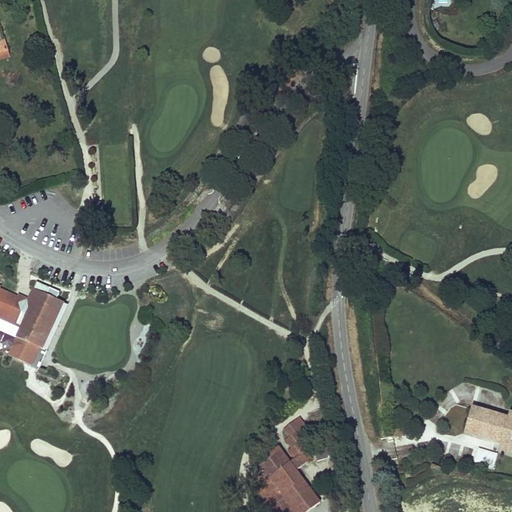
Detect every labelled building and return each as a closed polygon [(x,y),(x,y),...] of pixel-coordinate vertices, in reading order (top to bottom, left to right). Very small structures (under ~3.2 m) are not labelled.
[(0,56),(12,52),(9,43),(0,45),(0,56)] [(39,346),(61,300),(46,293),(48,288),(47,285),(40,282),(37,283),(35,288),(33,287),(28,297),(20,293),(17,297),(0,289),(0,313),(22,324),(17,336),(16,335),(7,353),(37,367),(45,349),(39,346)] [(511,457),(511,430),(502,428),(503,425),(478,417),(473,435),(484,438),(483,443),(497,447),(498,443),(508,447),(507,450),(506,455),(511,457)] [(296,472),(307,464),(308,462),(302,454),(305,451),(300,443),(304,440),(298,432),(302,429),(294,418),(279,431),(287,441),(283,443),(289,451),(285,454),(291,462),(288,465),(276,450),(256,465),(264,475),(248,487),(268,511),(310,511),(321,504),(296,472)] [(483,443),(484,438),(473,435),(471,439),(483,443)] [(494,469),(498,455),(478,449),(474,464),(494,469)]
